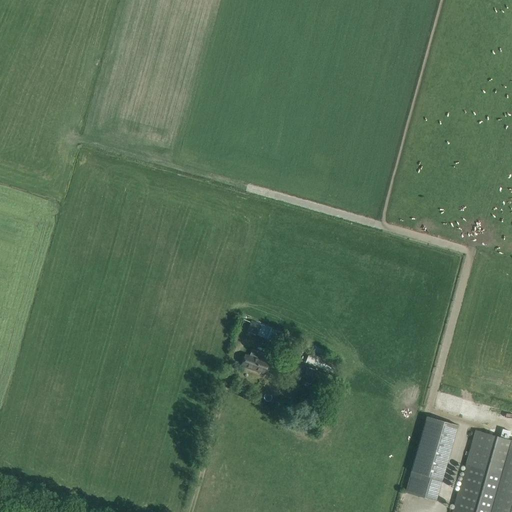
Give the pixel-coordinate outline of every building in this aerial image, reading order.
[(252,320),(248,331),(267,339),(271,328),(252,320)] [(245,355),(241,365),(266,374),(269,364),(272,356),(262,353),(252,350),(250,357),(245,355)] [(306,363),(332,372),(333,372),(335,373),(338,364),(310,354),(306,363)] [(302,381),(325,390),(326,389),(329,390),(332,379),(330,378),(330,376),(307,368),(302,381)] [(405,493),(436,502),(458,424),(426,415),(405,493)] [(511,511),(511,439),(475,429),(451,511),(511,511)]
